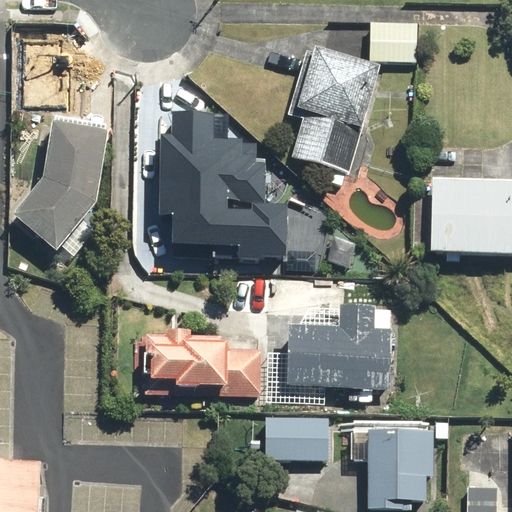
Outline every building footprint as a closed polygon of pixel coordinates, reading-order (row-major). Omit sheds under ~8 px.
[(417,30),(369,28),(367,66),(416,68),(417,30)] [(304,56),(286,120),(301,124),(290,164),(347,181),(378,74),(312,55),(311,58),(304,56)] [(225,112),(173,111),(173,136),(161,136),(161,212),(173,212),(173,242),(287,242),(287,206),(265,206),(265,162),(255,162),(255,144),(225,144),(225,112)] [(108,130),(51,120),(42,177),(11,214),(56,251),(96,202),(108,130)] [(511,189),(428,188),(427,262),(511,263),(511,189)] [(358,323),(307,322),(305,383),(410,385),(412,324),(410,324),(390,323),(390,303),(359,303),(358,323)] [(143,341),(143,401),(259,401),(259,354),(227,354),(227,348),(220,348),(220,341),(189,341),(189,335),(163,335),(163,341),(143,341)] [(326,427),(262,425),(261,466),(325,468),(326,427)] [(432,437),(364,437),(364,511),(410,511),(410,507),(425,508),(425,483),(432,483),(432,437)] [(0,511),(51,511),(54,470),(0,467),(0,511)]
